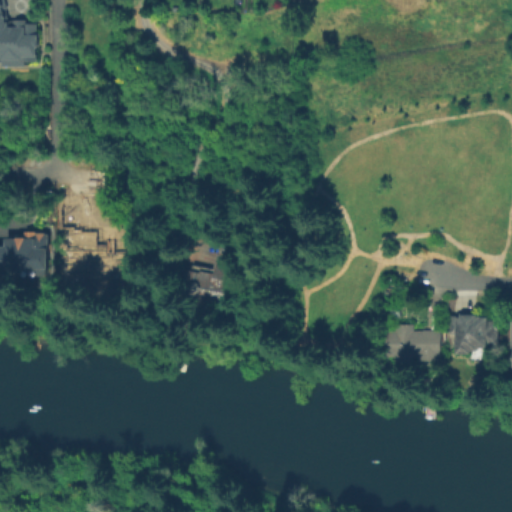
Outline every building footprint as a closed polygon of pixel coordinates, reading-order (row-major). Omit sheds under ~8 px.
[(3,0),(11,25),(16,25),(16,21),(30,20),(30,25),(38,24),(39,64),(0,64),(0,0),(3,0)] [(0,268),(50,269),(50,232),(26,232),(26,237),(7,237),(7,247),(0,246),(0,268)] [(229,310),(186,295),(196,265),(215,271),(224,244),(249,252),(229,310)] [(478,318),(478,320),(482,320),(482,321),(489,321),(489,323),(501,323),(501,346),(489,346),(489,352),(479,351),(479,355),(458,355),(458,336),(452,336),(452,318),(478,318)] [(418,325),(418,333),(443,333),(443,362),(386,362),(387,333),(399,333),(399,325),(418,325)]
